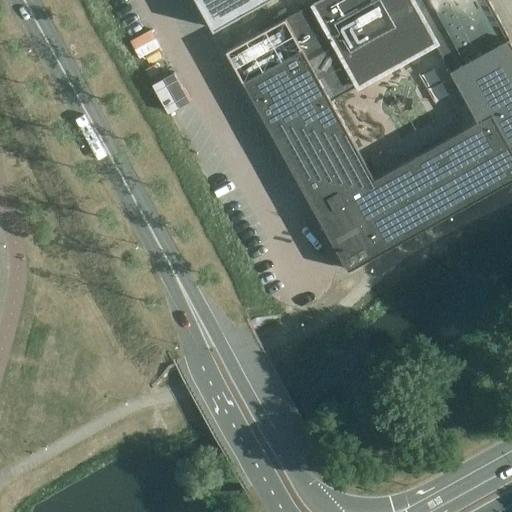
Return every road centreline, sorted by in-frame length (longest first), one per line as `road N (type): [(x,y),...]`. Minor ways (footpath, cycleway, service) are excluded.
road 1 (tertiary): [(183,291),(23,0)]
road 2 (tertiary): [(183,291),(195,352),(282,511)]
road 3 (tertiary): [(309,492),(183,291)]
road 4 (secondary): [(437,501),(361,507),(309,492)]
